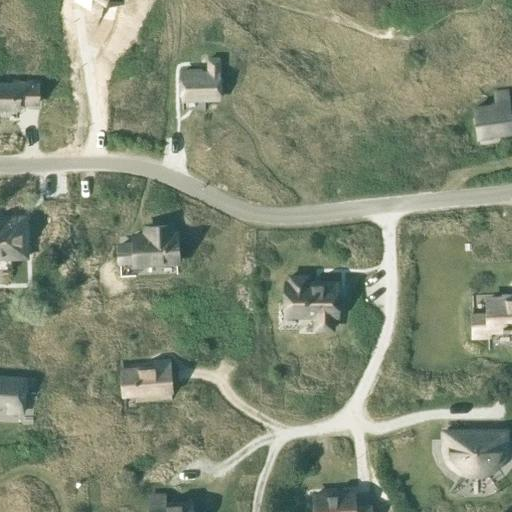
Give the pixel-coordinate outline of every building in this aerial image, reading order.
[(182,99),(219,99),(218,59),(208,60),(208,72),(181,72),(182,99)] [(38,83),(14,83),(14,85),(0,85),(0,108),(18,109),(18,103),(37,104),(38,83)] [(477,139),(492,137),(491,135),(511,133),(507,90),(494,92),(496,106),(474,109),(477,139)] [(0,258),(13,258),(13,257),(11,257),(11,238),(24,237),(25,242),(26,242),(25,217),(0,218),(0,258)] [(134,264),(178,262),(176,234),(173,234),(172,226),(152,227),(152,235),(133,236),(133,245),(118,246),(119,262),(134,261),(134,264)] [(285,311),(285,316),(300,316),(314,316),(314,330),(332,330),(332,316),(337,316),(337,284),(308,284),(308,277),(290,277),(289,277),(289,284),(285,284),(285,311)] [(511,300),(486,301),(487,315),(473,315),(474,338),(488,337),(487,329),(511,328),(511,300)] [(121,371),(123,385),(123,396),(171,392),(168,362),(154,363),(155,368),(121,371)] [(22,412),(24,385),(24,380),(0,378),(0,404),(8,405),(8,411),(22,412)] [(504,432),(445,433),(445,450),(448,460),(454,467),(462,472),(471,474),(479,474),(487,472),(494,467),(500,459),(504,450),(504,432)] [(355,508),(354,493),(313,496),(313,511),(370,511),(370,507),(355,508)] [(164,497),(149,498),(149,511),(191,511),(191,504),(164,505),(164,497)]
